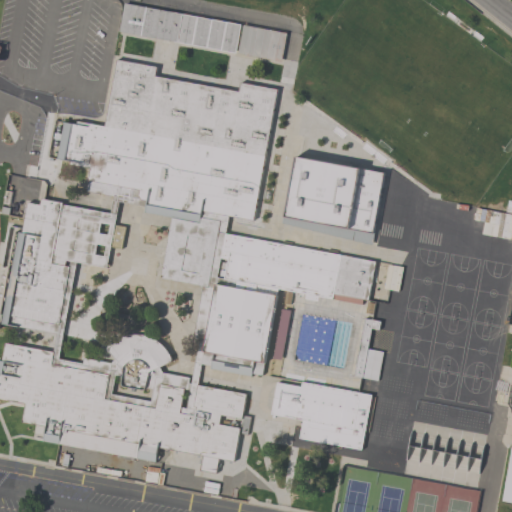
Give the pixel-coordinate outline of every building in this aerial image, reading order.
[(238,24),(234,52),(118,31),(123,3),(238,24)] [(285,32),(280,60),(237,53),(242,25),(285,32)] [(109,213),(112,195),(85,191),(89,169),(69,165),(69,161),(56,159),(62,122),(76,124),(76,121),(104,126),(116,60),(155,67),(153,76),(237,91),(239,82),(275,89),(252,220),(227,215),(224,234),(374,261),(373,268),(374,268),(372,281),(370,281),(367,300),(362,299),(361,305),(277,288),(261,375),(251,372),(251,376),(209,368),(210,365),(200,364),(197,384),(244,394),(241,415),(249,416),(246,434),(238,433),(232,462),(218,459),(215,473),(198,470),(201,456),(157,447),(154,462),(42,441),(44,427),(21,422),(24,404),(0,400),(0,361),(3,342),(52,352),(56,333),(0,324),(16,232),(21,233),(26,202),(39,205),(40,199),(109,213)] [(283,217),(294,155),(384,172),(372,234),(283,217)] [(381,351),(376,380),(353,376),(363,318),(380,321),(378,329),(370,328),(366,348),(381,351)] [(298,438),(301,420),(269,414),(275,382),(300,386),(301,381),(370,395),(360,450),(298,438)] [(511,444),(511,503),(501,502),(510,444),(511,444)]
